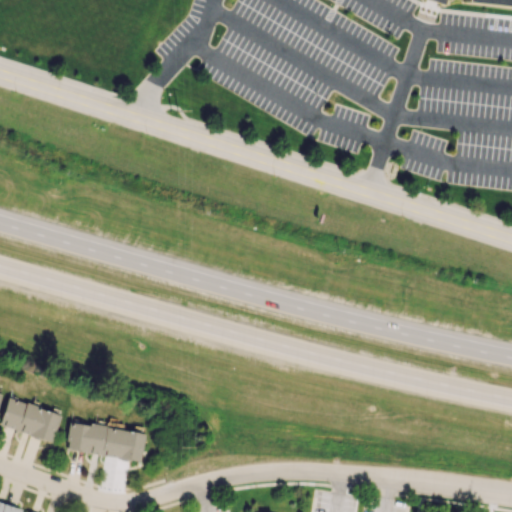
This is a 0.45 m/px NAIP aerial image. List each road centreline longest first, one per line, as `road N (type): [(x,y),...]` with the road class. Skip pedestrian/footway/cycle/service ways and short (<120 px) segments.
road 1 (residential): [(0,77),(511,244)]
road 2 (trunk): [(511,358),(256,297),(0,223)]
road 3 (trunk): [(0,265),(313,355),(511,399)]
road 4 (residential): [(0,469),(116,504),(264,474),(511,498)]
